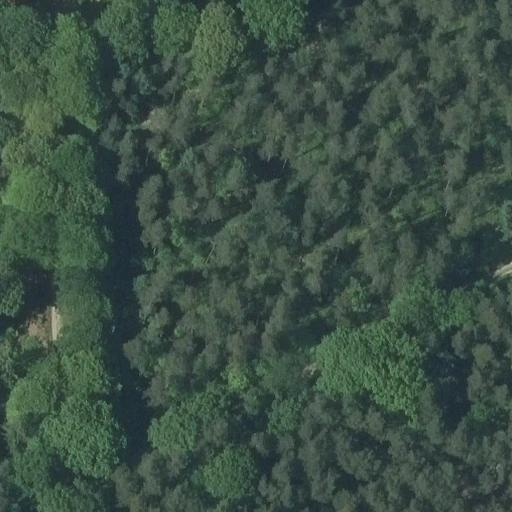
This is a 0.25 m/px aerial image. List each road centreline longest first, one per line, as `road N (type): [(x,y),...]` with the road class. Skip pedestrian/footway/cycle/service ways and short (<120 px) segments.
road 1 (track): [(0,482),(101,470),(160,445),(511,263)]
road 2 (track): [(41,0),(63,511)]
